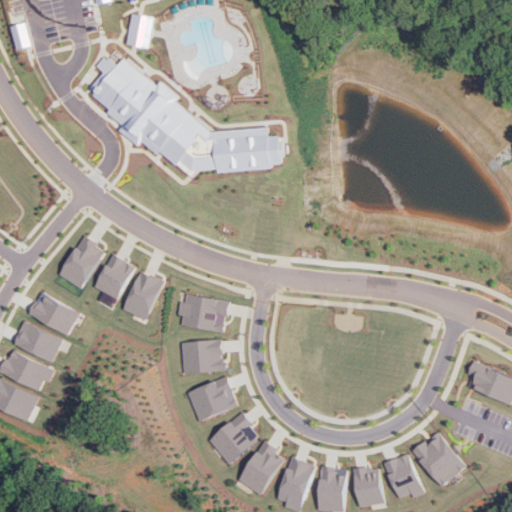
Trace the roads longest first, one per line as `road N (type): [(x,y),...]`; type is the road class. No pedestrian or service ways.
road 1 (residential): [(457,302),(405,282),(244,268),(164,238),(58,155),(17,105),(0,68)]
road 2 (residential): [(264,270),(252,336),(260,379),(304,423),(347,438),(397,426),(426,395),(457,302)]
road 3 (residential): [(89,180),(0,299)]
